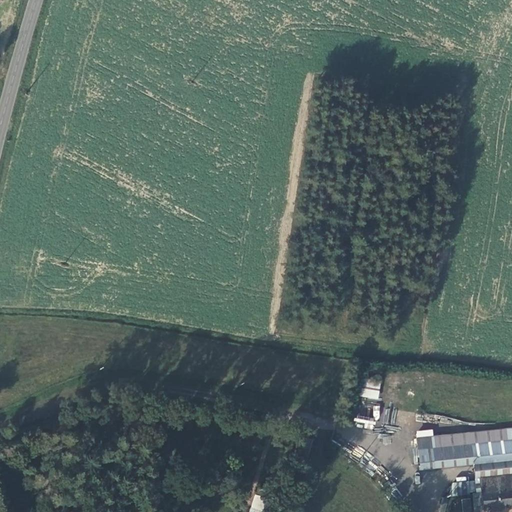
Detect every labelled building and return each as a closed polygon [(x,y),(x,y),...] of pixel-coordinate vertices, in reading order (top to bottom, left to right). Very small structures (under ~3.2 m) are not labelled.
[(380,389),(381,379),(366,378),(366,388),(380,389)] [(362,387),(360,396),(378,400),(380,391),(362,387)] [(511,430),(432,439),(432,449),(433,451),(473,446),(511,441),(511,430)] [(511,459),(511,441),(473,446),(475,464),(511,459)] [(475,464),(473,446),(433,451),(435,468),(475,464)] [(433,451),(432,449),(419,450),(421,469),(435,468),(433,451)] [(511,474),(511,459),(475,464),(477,479),(481,478),(511,474)] [(511,474),(481,478),(482,493),(511,489),(511,474)] [(455,484),(456,497),(470,495),(470,483),(455,484)] [(511,508),(511,489),(482,493),(474,495),(476,511),(511,508)] [(254,494),(249,511),(263,511),(267,498),(254,494)] [(451,498),(450,511),(471,511),(471,498),(451,498)]
